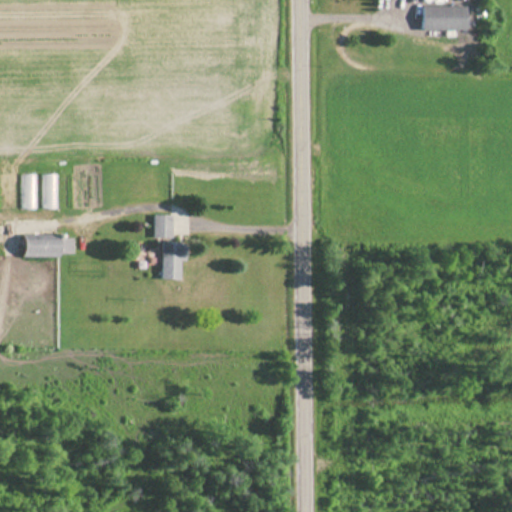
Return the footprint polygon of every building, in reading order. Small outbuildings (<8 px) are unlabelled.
[(463,5),(418,5),(418,29),(463,29),(463,5)] [(13,174),(0,174),(0,208),(13,208),(13,174)] [(19,209),(33,209),(33,174),(19,174),(19,209)] [(54,209),(54,174),(40,174),(40,209),(54,209)] [(150,237),(168,237),(168,215),(150,215),(150,237)] [(70,235),(19,235),(19,256),(70,256),(70,235)] [(176,261),(181,261),(181,242),(158,242),(158,279),(176,279),(176,261)]
